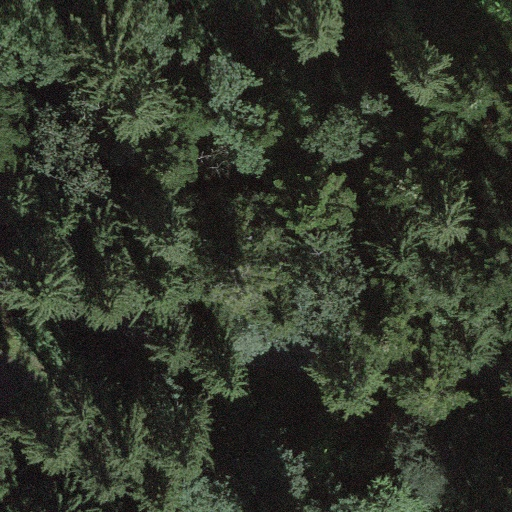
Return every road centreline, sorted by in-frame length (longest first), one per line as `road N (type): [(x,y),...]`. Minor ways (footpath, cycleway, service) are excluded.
road 1 (track): [(0,294),(511,372)]
road 2 (tertiary): [(0,374),(240,511)]
